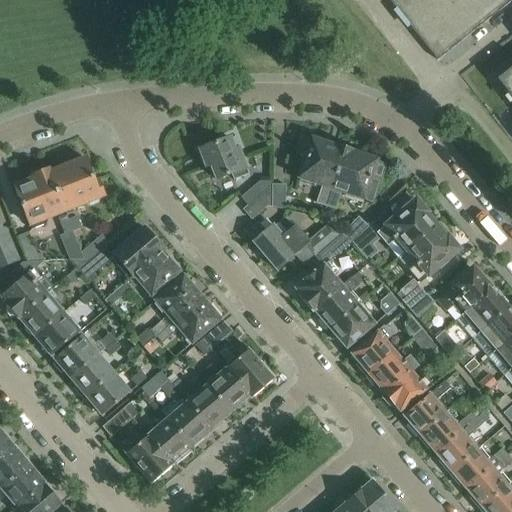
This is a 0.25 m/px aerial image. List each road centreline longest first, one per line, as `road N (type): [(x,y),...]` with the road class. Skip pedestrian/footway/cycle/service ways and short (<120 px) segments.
road 1 (unclassified): [(511,253),(401,120),(329,96),(193,93),(121,101)]
road 2 (unclassified): [(320,380),(163,195),(132,147),(121,101)]
road 3 (residential): [(166,511),(320,380)]
road 4 (unclassified): [(123,511),(0,365)]
road 5 (unclassified): [(121,101),(0,133)]
